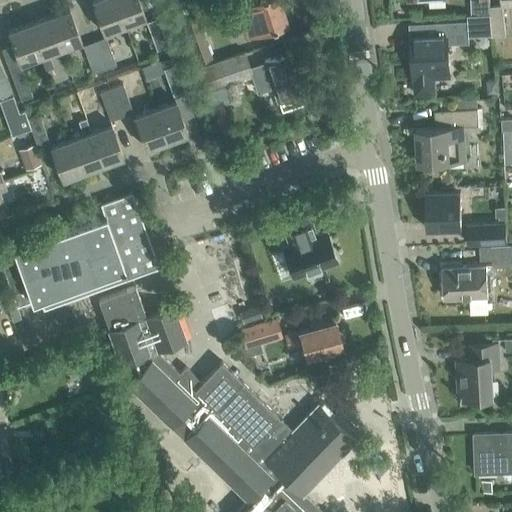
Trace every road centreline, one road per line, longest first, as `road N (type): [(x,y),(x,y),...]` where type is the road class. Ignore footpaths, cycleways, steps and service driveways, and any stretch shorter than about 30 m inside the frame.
road 1 (residential): [(441,511),(376,149)]
road 2 (residential): [(171,216),(376,149)]
road 3 (residential): [(376,149),(354,0)]
